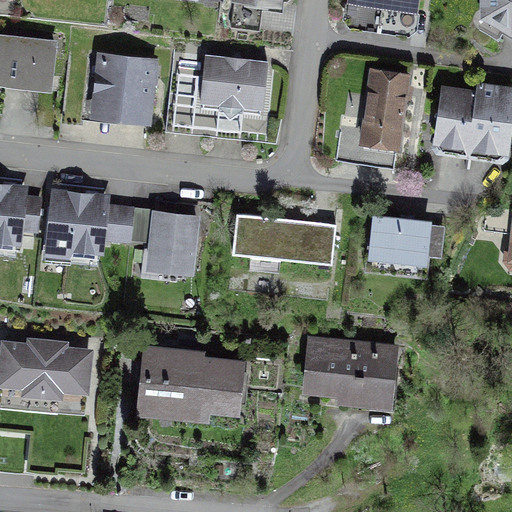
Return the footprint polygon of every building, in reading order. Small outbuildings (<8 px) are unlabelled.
[(381,27),(384,0),(351,0),(348,22),(381,27)] [(384,0),(381,27),(413,31),(417,0),(384,0)] [(511,0),(488,0),(488,14),(511,27),(511,0)] [(55,43),(0,37),(0,113),(3,113),(7,81),(51,85),(55,43)] [(267,63),(207,56),(202,108),(221,110),(230,121),(242,113),(261,115),(267,63)] [(153,64),(103,59),(98,112),(148,117),(153,64)] [(409,77),(373,72),(363,141),(399,146),(409,77)] [(477,95),(469,153),(499,158),(505,153),(510,123),(511,122),(511,108),(511,109),(511,103),(511,91),(477,87),(477,95)] [(469,153),(477,95),(447,91),(444,109),(436,114),(442,122),(439,145),(444,150),(469,153)] [(24,190),(0,187),(0,255),(16,257),(20,228),(36,230),(40,199),(23,197),(24,190)] [(107,199),(57,194),(50,260),(99,266),(102,236),(131,239),(134,210),(106,207),(107,199)] [(196,218),(157,213),(151,266),(191,271),(196,218)] [(288,219),(238,213),(233,253),(332,264),(337,224),(320,223),(320,229),(287,226),(288,219)] [(429,223),(376,218),(371,268),(424,273),(425,254),(441,255),(444,227),(429,225),(429,223)] [(247,333),(244,355),(288,359),(290,337),(247,333)] [(396,347),(311,341),(307,390),(340,392),(340,401),(380,404),(382,380),(393,381),(396,347)] [(89,352),(6,344),(1,397),(23,399),(22,409),(61,413),(62,403),(84,405),(89,352)] [(203,353),(145,347),(139,412),(166,414),(168,404),(240,411),(245,362),(203,358),(203,353)]
